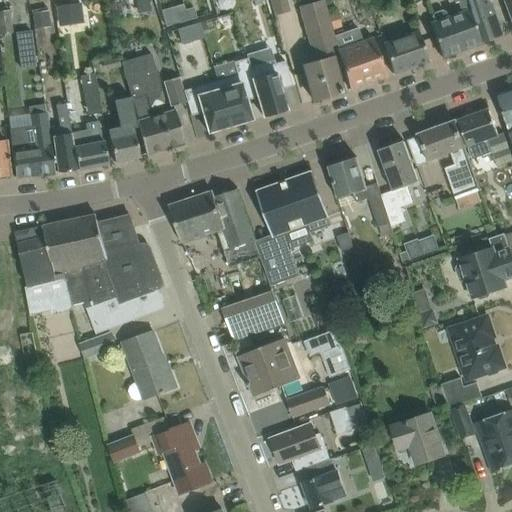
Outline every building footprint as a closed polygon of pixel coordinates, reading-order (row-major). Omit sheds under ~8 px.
[(147,0),(135,0),(137,9),(149,7),(147,0)] [(269,0),(274,16),(290,11),(286,0),(269,0)] [(459,2),(463,12),(430,24),(442,57),(481,43),(472,16),(467,0),(455,0),(456,3),(459,2)] [(481,43),(502,35),(489,0),(467,0),(472,16),(481,43)] [(332,29),(331,30),(327,14),(327,13),(324,1),(298,8),(307,39),(309,39),(316,63),(304,66),(313,100),(342,92),(329,45),(336,43),(332,30),(332,29)] [(80,3),(56,7),(58,22),(82,18),(80,3)] [(193,7),(184,10),(188,20),(197,18),(193,7)] [(184,10),(176,12),(179,23),(188,20),(184,10)] [(0,33),(11,32),(9,11),(0,11),(0,33)] [(48,11),(31,13),(33,28),(49,26),(48,11)] [(341,27),(337,12),(328,15),(332,29),(332,30),(341,27)] [(184,27),(177,29),(182,45),(189,43),(184,27)] [(31,31),(15,33),(19,68),(36,66),(31,31)] [(382,44),(393,74),(429,62),(418,32),(382,44)] [(373,38),(336,51),(350,90),(386,77),(373,38)] [(123,61),(125,71),(139,120),(136,121),(138,128),(146,156),(185,145),(174,108),(151,115),(145,96),(162,91),(151,53),(123,61)] [(117,57),(103,62),(105,71),(120,66),(117,57)] [(246,101),(258,97),(251,71),(247,58),(234,62),(237,75),(217,81),(230,126),(235,125),(252,120),(246,101)] [(292,86),(285,61),(251,71),(258,97),(263,116),(286,110),(280,89),(292,86)] [(87,115),(102,112),(94,73),(80,76),(87,115)] [(164,81),(171,105),(184,102),(177,77),(164,81)] [(230,126),(217,81),(183,91),(191,116),(202,112),(209,133),(230,126)] [(58,173),(78,170),(74,148),(72,133),(67,105),(68,105),(65,84),(53,86),(60,136),(53,137),(58,173)] [(511,91),(498,97),(500,102),(510,130),(511,129),(511,91)] [(115,162),(141,156),(134,129),(138,128),(136,121),(129,97),(113,100),(119,127),(108,130),(115,162)] [(31,128),(23,129),(9,130),(16,179),(55,174),(51,147),(50,147),(46,114),(45,114),(44,105),(28,107),(31,128)] [(458,120),(472,160),(493,152),(488,139),(499,135),(489,109),(458,120)] [(456,199),(481,190),(456,121),(419,135),(428,161),(451,152),(456,165),(446,168),(456,199)] [(74,148),(78,170),(108,163),(104,142),(103,142),(98,122),(86,125),(87,130),(72,133),(74,148)] [(383,199),(392,227),(406,221),(401,207),(413,203),(407,187),(420,182),(404,141),(378,150),(393,191),(381,195),(383,199)] [(0,179),(5,179),(7,176),(10,175),(8,155),(6,142),(0,142),(0,179)] [(356,203),(370,199),(357,157),(328,166),(338,199),(354,194),(356,203)] [(257,240),(255,241),(261,256),(271,286),(300,276),(291,249),(312,241),(309,233),(332,225),(313,171),(257,192),(274,241),(259,247),(257,240)] [(230,266),(261,256),(255,241),(256,241),(255,240),(255,241),(237,189),(214,197),(213,191),(170,206),(182,244),(218,232),(230,266)] [(392,227),(383,199),(370,202),(377,226),(379,225),(383,235),(393,232),(392,227)] [(164,285),(153,251),(143,254),(132,216),(100,223),(98,214),(45,224),(47,235),(19,241),(28,284),(25,285),(32,313),(50,309),(51,313),(72,308),(71,305),(90,301),(91,305),(85,307),(94,334),(161,312),(163,310),(164,309),(164,308),(164,306),(159,291),(161,291),(162,290),(163,289),(164,289),(164,288),(164,285)] [(423,251),(451,242),(446,227),(418,236),(423,251)] [(354,248),(349,233),(337,236),(342,252),(354,248)] [(494,291),(501,289),(507,287),(505,280),(511,277),(511,253),(506,236),(505,233),(489,239),(493,248),(460,259),(461,263),(458,264),(456,269),(459,277),(464,279),(466,278),(473,298),(494,291)] [(418,239),(404,244),(410,261),(424,256),(419,241),(418,239)] [(465,380),(485,373),(504,367),(498,348),(495,348),(491,337),(494,336),(487,317),(448,331),(465,380)] [(351,371),(336,330),(303,342),(309,358),(320,354),(330,379),(351,371)] [(124,342),(138,381),(134,382),(130,385),(128,390),(131,398),(135,400),(141,400),(145,398),(145,400),(166,393),(165,392),(177,387),(171,370),(168,371),(165,363),(153,331),(124,342)] [(86,358),(116,347),(111,333),(81,344),(86,358)] [(301,379),(285,338),(238,357),(249,383),(247,384),(248,387),(250,387),(254,397),(301,379)] [(461,377),(441,383),(447,398),(451,407),(482,396),(477,381),(464,386),(461,377)] [(52,379),(46,382),(46,388),(52,391),(57,388),(57,382),(52,379)] [(349,379),(331,385),(339,407),(357,401),(349,379)] [(325,387),(301,396),(287,401),(293,417),(331,403),(325,387)] [(362,402),(347,408),(354,429),(369,424),(362,402)] [(465,405),(452,410),(461,438),(475,433),(465,405)] [(511,463),(511,412),(477,425),(484,443),(488,441),(497,469),(511,463)] [(444,454),(430,415),(393,427),(400,448),(411,445),(417,463),(444,454)] [(200,465),(194,449),(193,450),(191,442),(197,440),(190,423),(153,436),(159,454),(164,452),(180,493),(212,481),(205,463),(200,465)] [(297,471),(304,468),(331,459),(326,446),(321,448),(312,423),(271,438),(281,464),(292,460),(297,471)] [(142,451),(135,435),(108,445),(114,462),(140,452),(142,451)] [(376,446),(362,450),(366,461),(380,457),(377,449),(376,446)] [(304,468),(309,481),(303,483),(312,508),(346,496),(339,477),(338,471),(333,458),(331,459),(304,468)] [(18,511),(81,511),(70,475),(32,486),(34,491),(15,497),(18,511)] [(154,511),(146,492),(124,501),(128,511),(154,511)]
